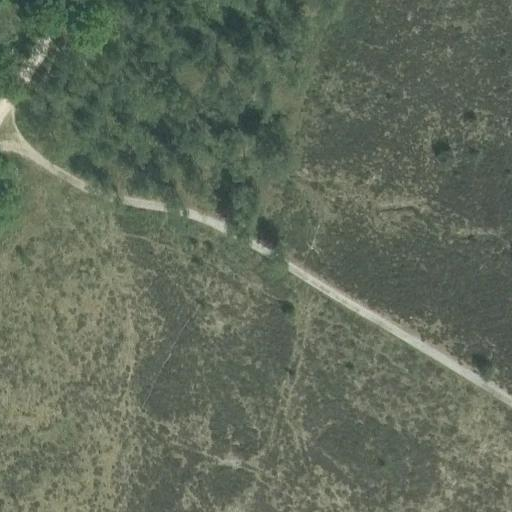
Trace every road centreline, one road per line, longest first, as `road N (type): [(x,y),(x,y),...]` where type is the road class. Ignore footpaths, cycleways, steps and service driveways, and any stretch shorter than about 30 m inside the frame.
road 1 (track): [(0,135),(80,186),(218,224),(511,404)]
road 2 (track): [(71,0),(0,115)]
